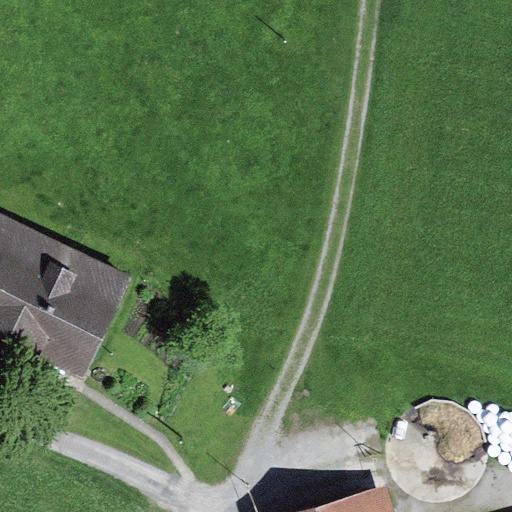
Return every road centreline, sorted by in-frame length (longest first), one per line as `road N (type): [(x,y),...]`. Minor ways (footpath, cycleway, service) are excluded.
road 1 (track): [(212,511),(313,318),(351,0)]
road 2 (track): [(203,511),(0,430)]
